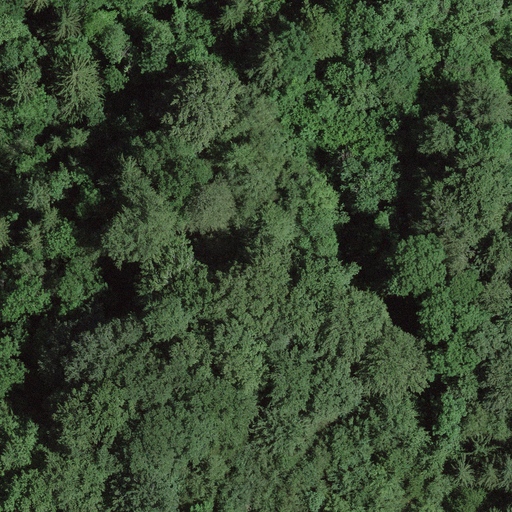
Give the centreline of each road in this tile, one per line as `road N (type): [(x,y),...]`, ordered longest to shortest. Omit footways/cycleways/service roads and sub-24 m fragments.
road 1 (track): [(141,0),(192,55),(279,104),(302,131),(448,511)]
road 2 (track): [(127,0),(0,8)]
road 3 (track): [(511,95),(487,40),(463,9),(440,0)]
